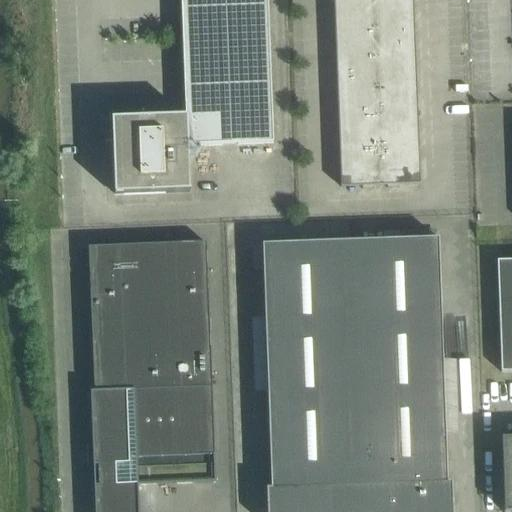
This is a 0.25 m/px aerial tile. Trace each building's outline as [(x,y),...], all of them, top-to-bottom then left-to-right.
[(273,143),(267,0),(180,0),(185,117),(143,119),(143,115),(142,115),(142,119),(111,120),(111,122),(112,122),(115,195),(166,193),(166,194),(190,193),(188,147),(273,143)] [(414,30),(413,1),(374,3),(375,32),(414,30)] [(375,32),(374,3),(331,4),(334,4),(335,33),(375,32)] [(415,60),(414,30),(375,32),(376,61),(415,60)] [(376,61),(375,32),(335,33),(336,63),(376,61)] [(416,89),(415,60),(376,61),(377,90),(416,89)] [(377,90),(376,61),(336,63),(337,92),(377,90)] [(417,118),(416,89),(377,90),(378,119),(417,118)] [(378,119),(377,90),(337,92),(338,121),(378,119)] [(418,147),(417,118),(378,119),(379,148),(418,147)] [(379,148),(378,119),(338,121),(339,150),(379,148)] [(420,185),(418,147),(379,148),(381,186),(387,186),(387,188),(399,188),(399,186),(420,185)] [(381,186),(379,148),(339,150),(341,188),(362,187),(362,189),(373,189),(373,187),(381,186)] [(281,221),(281,211),(248,212),(248,222),(281,221)] [(484,224),(466,224),(466,246),(483,247),(484,224)] [(452,511),(452,483),(447,483),(438,239),(262,246),(271,489),(266,489),(266,511),(452,511)] [(206,244),(89,248),(94,392),(90,392),(93,466),(95,511),(139,511),(139,486),(216,483),(212,381),(206,244)] [(511,260),(497,261),(501,373),(511,372),(511,260)] [(511,511),(511,438),(501,439),(503,511),(511,511)]
